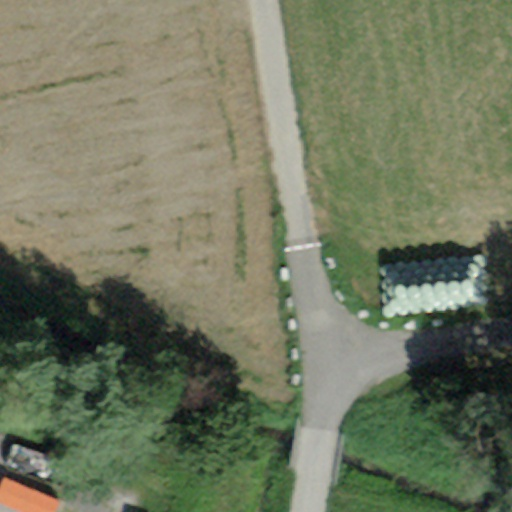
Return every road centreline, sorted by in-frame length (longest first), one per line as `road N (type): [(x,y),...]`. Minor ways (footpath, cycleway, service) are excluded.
road 1 (track): [(308,511),(329,364),(267,0)]
road 2 (track): [(511,337),(329,364)]
